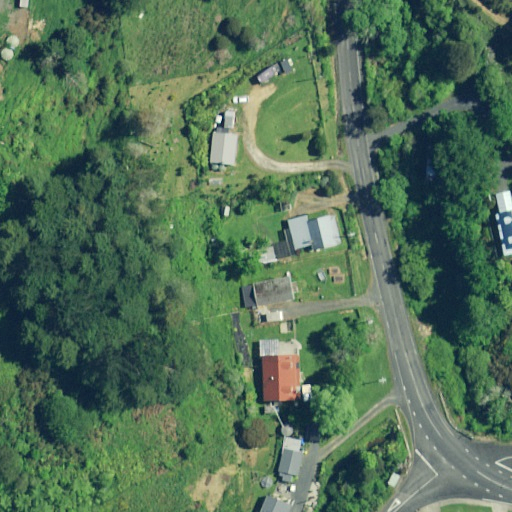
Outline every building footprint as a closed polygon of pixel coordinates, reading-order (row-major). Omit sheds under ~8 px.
[(19,35),(18,34),(16,34),(15,33),(14,33),(12,33),(11,34),(10,34),(8,35),(7,36),(7,37),(6,39),(6,40),(6,41),(6,43),(6,44),(7,45),(8,46),(9,47),(10,48),(11,49),(12,49),(14,49),(15,49),(17,49),(18,48),(19,47),(20,46),(21,45),(21,44),(22,42),(22,41),(21,40),(21,38),(21,37),(20,36),(19,35)] [(13,50),(11,49),(10,48),(8,48),(7,48),(6,48),(4,48),(3,49),(2,50),(1,51),(0,52),(0,59),(0,60),(1,61),(2,62),(3,63),(4,63),(6,64),(7,64),(9,64),(10,63),(11,63),(12,62),(13,61),(14,60),(15,58),(15,57),(15,56),(15,54),(15,53),(14,52),(13,51),(13,50)] [(237,135),(213,133),(211,163),(234,165),(237,135)] [(442,146),(426,145),(424,188),(438,188),(439,164),(441,164),(442,146)] [(511,200),(510,191),(496,194),(500,214),(496,214),(504,255),(511,253),(511,200)] [(340,244),(332,215),(307,222),(305,217),(288,221),(290,227),(282,229),(288,251),(312,245),(314,251),(340,244)] [(294,299),(289,278),(240,288),(245,309),(294,299)] [(300,399),(296,354),(260,357),(264,402),(300,399)] [(277,406),(263,407),(264,415),(278,414),(277,406)] [(293,424),(280,425),(282,436),(295,434),(293,424)] [(303,453),(283,449),(276,480),(292,483),(293,475),(299,476),(303,453)] [(288,511),(291,506),(266,496),(259,511),(288,511)]
